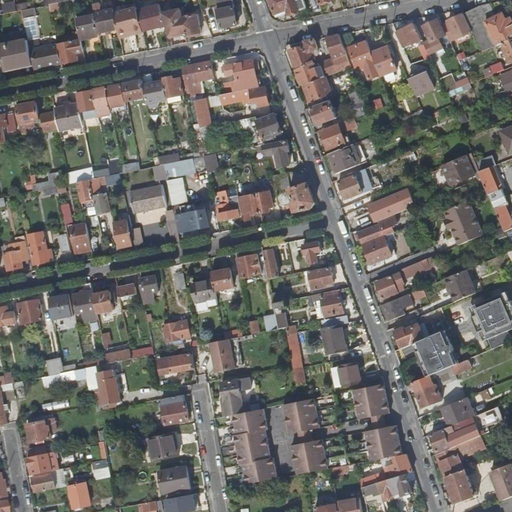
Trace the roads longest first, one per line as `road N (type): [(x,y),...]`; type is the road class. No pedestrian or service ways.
road 1 (residential): [(0,289),(331,222)]
road 2 (residential): [(331,222),(437,511)]
road 3 (residential): [(0,92),(266,38)]
road 4 (residential): [(266,38),(331,222)]
road 5 (residential): [(449,0),(266,38)]
